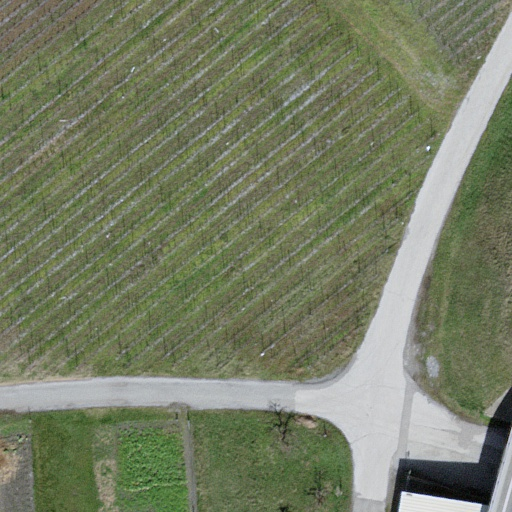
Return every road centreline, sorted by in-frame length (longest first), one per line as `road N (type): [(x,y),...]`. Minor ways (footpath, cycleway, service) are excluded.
road 1 (track): [(0,399),(240,394),(379,414),(511,452)]
road 2 (unclassified): [(369,511),(391,322),(436,185),(511,37)]
